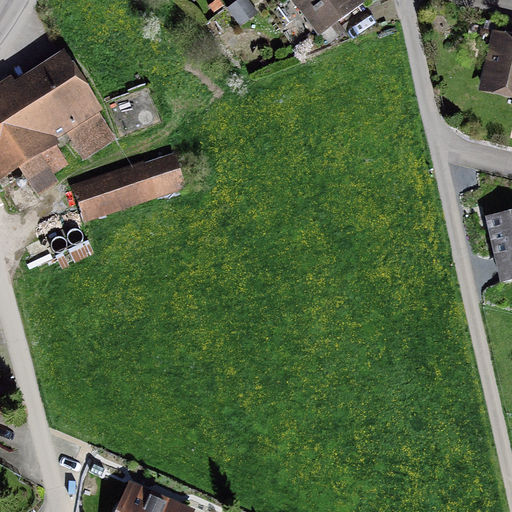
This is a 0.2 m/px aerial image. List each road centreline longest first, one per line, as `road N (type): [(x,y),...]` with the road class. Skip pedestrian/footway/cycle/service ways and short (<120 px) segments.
road 1 (residential): [(404,0),(511,486)]
road 2 (residential): [(0,288),(58,511)]
